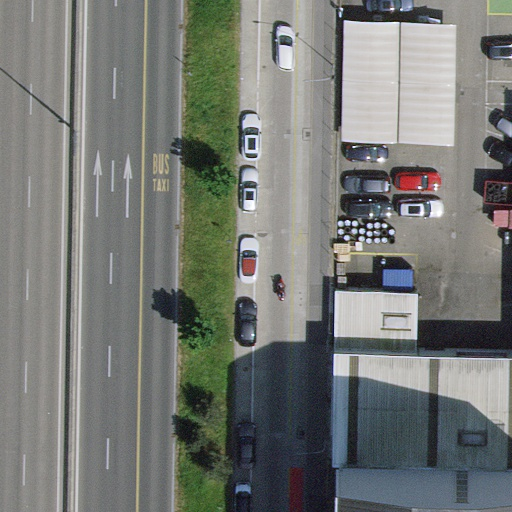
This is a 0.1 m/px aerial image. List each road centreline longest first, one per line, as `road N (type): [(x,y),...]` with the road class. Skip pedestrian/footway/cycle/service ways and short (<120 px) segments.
road 1 (tertiary): [(274,511),(285,0)]
road 2 (primary): [(34,0),(24,511)]
road 3 (primary): [(123,511),(132,0)]
